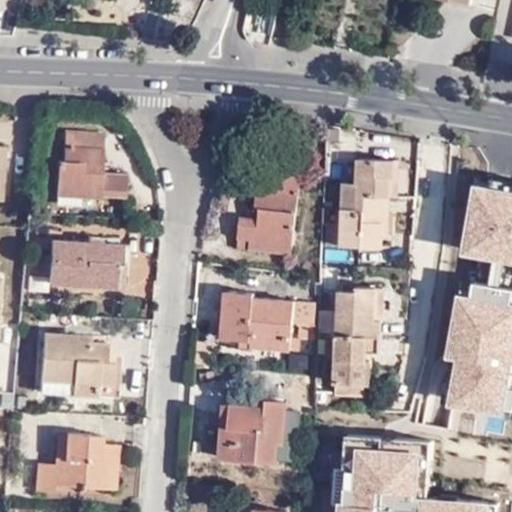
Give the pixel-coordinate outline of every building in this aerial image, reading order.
[(274,41),(277,9),(251,6),(248,39),(274,41)] [(103,132),(65,130),(62,158),(57,158),(55,194),(98,197),(99,194),(122,196),(124,175),(100,173),(103,132)] [(393,188),(396,169),(365,167),(365,179),(346,178),(345,222),(330,221),(329,240),(384,244),(384,237),(386,231),(380,231),(381,222),(385,222),(387,206),(389,206),(390,189),(393,188)] [(401,169),(396,169),(393,188),(390,189),(389,206),(394,206),(399,207),(401,169)] [(496,176),(476,173),(472,198),(477,199),(479,185),(511,190),(511,185),(495,182),(496,176)] [(261,242),(261,251),(300,253),(303,178),(261,177),(261,213),(267,213),(266,222),(261,222),(246,221),(246,241),(261,242)] [(511,190),(479,185),(477,199),(468,250),(481,252),(511,257),(511,190)] [(394,206),(389,206),(387,206),(385,222),(381,222),(380,231),(386,231),(384,237),(392,238),(394,206)] [(52,238),(51,256),(50,274),(50,282),(120,285),(122,244),(98,242),(98,247),(88,246),(89,241),(52,238)] [(245,251),(261,251),(261,242),(246,241),(245,251)] [(511,285),(511,257),(481,252),(477,279),(511,285)] [(50,274),(51,256),(40,255),(39,273),(50,274)] [(474,296),(477,279),(466,277),(463,294),(474,296)] [(474,296),(463,294),(453,353),(463,355),(460,368),(450,367),(444,399),(511,410),(511,285),(477,279),(474,296)] [(377,309),(378,285),(357,283),(357,289),(341,288),(339,333),(328,332),(326,355),(339,355),(337,380),(366,381),(374,381),(374,356),(369,355),(370,349),(382,350),(384,319),(371,318),(370,310),(377,309)] [(385,285),(378,285),(377,309),(370,310),(371,318),(384,319),(385,285)] [(294,317),(295,300),(255,297),(255,292),(231,290),(227,337),(251,339),(250,346),(297,351),(299,337),(292,337),(293,322),(294,317)] [(314,302),(295,300),(294,317),(312,318),(314,302)] [(299,322),(299,337),(311,338),(312,324),(299,322)] [(78,334),(45,331),(41,390),(96,394),(96,384),(112,385),(114,362),(106,361),(107,343),(78,341),(78,334)] [(463,355),(453,353),(450,367),(460,368),(463,355)] [(366,381),(337,380),(337,388),(366,389),(366,381)] [(263,408),(263,400),(252,399),(251,406),(263,408)] [(286,402),(263,400),(263,408),(251,406),(223,403),(221,427),(228,428),(227,442),(234,443),(232,459),(275,462),(278,441),(283,441),(286,402)] [(218,458),(232,459),(234,443),(227,442),(228,428),(221,427),(218,458)] [(103,436),(67,432),(64,464),(54,463),(37,461),(35,488),(54,490),(54,485),(78,487),(77,493),(83,493),(83,487),(103,488),(107,443),(102,442),(103,436)] [(64,464),(67,432),(56,432),(54,463),(64,464)] [(383,437),(383,441),(395,442),(395,438),(396,438),(397,434),(383,433),(383,437)] [(421,459),(432,460),(433,440),(396,438),(395,438),(395,442),(383,441),(383,437),(349,434),(347,465),(347,466),(349,466),(347,501),(345,501),(344,511),(488,511),(489,501),(459,499),(458,499),(457,504),(441,503),(441,498),(440,498),(429,497),(418,496),(421,459)] [(103,488),(115,489),(118,443),(107,443),(103,488)] [(429,497),(432,460),(421,459),(418,496),(429,497)] [(345,501),(347,501),(349,466),(347,466),(347,465),(338,465),(335,501),(345,501)] [(441,498),(441,503),(457,504),(458,499),(459,499),(459,496),(440,494),(440,498),(441,498)] [(499,511),(500,502),(489,501),(488,511),(499,511)]
